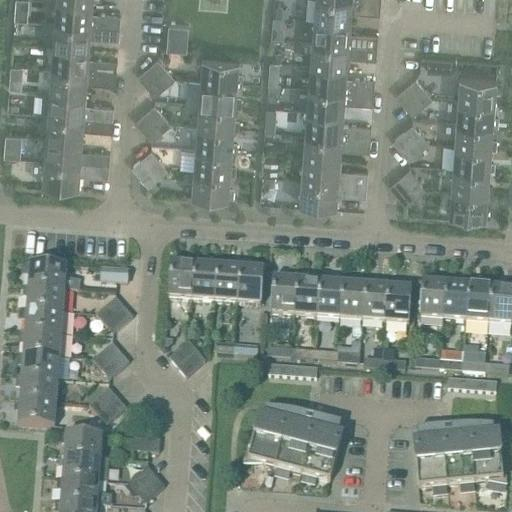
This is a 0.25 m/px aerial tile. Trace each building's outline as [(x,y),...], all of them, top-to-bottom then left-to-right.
[(329,0),(314,0),(313,21),(350,24),(351,13),(379,16),(380,4),(329,0)] [(55,1),(53,25),(119,29),(120,16),(92,14),(93,4),(55,1)] [(275,7),(275,17),(288,17),(289,8),(275,7)] [(272,20),(272,28),(284,29),(285,19),(272,18),(272,20)] [(313,21),(311,44),(376,49),(377,36),(350,34),(350,24),(313,21)] [(53,25),(51,48),(89,51),(90,40),(118,42),(119,29),(53,25)] [(168,25),(165,50),(185,51),(188,26),(177,26),(168,25)] [(311,44),(309,67),(347,70),(348,59),(375,61),(376,49),(311,44)] [(51,48),(50,70),(115,75),(116,62),(88,60),(89,51),(51,48)] [(270,52),(269,63),(279,64),(282,64),(282,53),(270,52)] [(201,59),(199,82),(241,85),(242,77),(237,77),(239,61),(202,59),(201,59)] [(137,77),(146,88),(166,71),(157,60),(137,77)] [(309,67),(307,89),(373,95),(374,82),(346,80),(347,70),(309,67)] [(50,70),(48,93),(86,96),(87,85),(114,87),(115,75),(50,70)] [(166,71),(146,88),(154,97),(173,80),(166,71)] [(459,78),(457,101),(494,105),(495,105),(499,105),(500,96),(495,96),(497,81),(459,78)] [(395,97),(403,106),(423,89),(418,83),(415,80),(395,97)] [(9,81),(9,90),(21,91),(22,82),(9,81)] [(199,82),(198,105),(239,108),(240,104),(236,103),(237,85),(241,86),(241,85),(199,82)] [(307,89),(306,112),(343,115),(344,105),(372,107),(373,95),(307,89)] [(423,89),(403,106),(412,117),(432,100),(423,89)] [(48,93),(46,116),(112,122),(113,108),(85,106),(86,96),(48,93)] [(457,101),(455,124),(493,129),(497,129),(498,121),(493,120),(495,105),(494,105),(457,101)] [(198,105),(196,128),(234,131),(234,130),(238,130),(238,122),(234,122),(235,112),(239,112),(239,108),(198,105)] [(134,123),(143,134),(163,116),(154,106),(134,123)] [(306,112),(304,136),(369,141),(370,128),(342,126),(343,115),(306,112)] [(46,116),(45,139),(82,142),(83,132),(111,134),(112,122),(46,116)] [(163,116),(143,134),(151,143),(171,126),(163,116)] [(265,121),(264,131),(274,132),(274,122),(265,121)] [(455,124),(453,147),(491,150),(495,150),(496,142),(492,142),(493,129),(455,124)] [(391,142),(400,152),(420,135),(411,125),(391,142)] [(196,128),(194,151),(232,154),(232,153),(236,154),(237,145),(232,145),(234,131),(196,128)] [(420,135),(400,152),(408,162),(428,145),(420,135)] [(5,136),(4,159),(20,160),(21,138),(5,136)] [(304,136),(302,159),(340,161),(341,151),(368,153),(369,141),(304,136)] [(45,139),(43,161),(44,162),(109,167),(110,154),(82,152),(82,142),(45,139)] [(453,147),(452,169),(489,173),(494,173),(494,165),(490,164),(491,150),(453,147)] [(140,160),(157,180),(167,171),(151,151),(140,160)] [(194,151),(193,173),(230,176),(234,176),(235,168),(231,168),(232,154),(194,151)] [(277,179),(279,157),(265,156),(263,178),(277,179)] [(302,159),(300,181),(366,186),(367,173),(339,171),(340,161),(302,159)] [(155,182),(157,180),(140,160),(130,168),(147,188),(149,187),(155,182)] [(108,179),(109,167),(44,162),(43,161),(41,185),(79,188),(80,177),(108,179)] [(450,193),(488,196),(492,196),(493,188),(488,187),(489,173),(452,169),(450,193)] [(398,179),(415,199),(425,191),(408,171),(398,179)] [(229,191),(230,176),(193,173),(191,197),(233,200),(233,192),(229,191)] [(405,208),(415,199),(398,179),(388,187),(405,208)] [(365,198),(366,186),(300,181),(298,205),(336,208),(337,196),(365,198)] [(155,182),(149,187),(154,193),(160,187),(155,182)] [(486,210),(488,196),(450,193),(448,216),(490,219),(491,211),(486,210)] [(166,303),(190,305),(193,267),(169,265),(166,303)] [(27,275),(26,290),(76,294),(77,284),(64,283),(65,270),(24,267),(24,274),(27,275)] [(193,267),(190,305),(213,306),(216,268),(193,267)] [(216,268),(213,306),(236,308),(238,270),(216,268)] [(238,270),(236,308),(259,310),(262,272),(238,270)] [(100,273),(100,285),(125,287),(126,274),(100,273)] [(269,319),(293,321),(296,283),(272,281),(269,319)] [(296,283),(293,321),(316,322),(319,284),(296,283)] [(319,284),(316,322),(339,324),(342,286),(319,284)] [(418,322),(442,324),(445,286),(421,285),(418,322)] [(342,286),(339,324),(362,326),(364,288),(342,286)] [(445,286),(442,324),(465,326),(468,288),(445,286)] [(364,288),(362,326),(384,327),(387,290),(364,288)] [(468,288),(465,326),(488,327),(491,290),(468,288)] [(25,298),(24,313),(62,316),(64,294),(76,295),(76,294),(26,290),(23,290),(22,297),(25,298)] [(387,290),(384,327),(407,329),(410,291),(387,290)] [(511,291),(491,290),(488,327),(511,329),(511,310),(511,291)] [(94,319),(103,329),(123,312),(114,302),(94,319)] [(123,312),(103,329),(111,339),(131,322),(123,312)] [(24,321),(23,336),(60,339),(62,316),(24,313),(21,313),(20,321),(24,321)] [(22,343),(21,358),(58,361),(60,339),(23,336),(19,335),(19,343),(22,343)] [(167,362),(176,373),(196,356),(187,345),(167,362)] [(91,364),(100,374),(119,357),(111,347),(91,364)] [(216,347),(215,356),(233,357),(234,349),(216,347)] [(234,349),(233,357),(257,359),(257,350),(234,349)] [(373,350),(372,363),(381,364),(382,352),(382,351),(373,350)] [(267,351),(267,360),(285,361),(285,353),(267,351)] [(382,352),(381,364),(393,365),(394,353),(382,352)] [(290,353),(289,362),(307,363),(308,354),(290,353)] [(313,355),(312,364),(330,365),(331,356),(313,355)] [(196,356),(176,373),(185,382),(204,365),(196,356)] [(336,356),(335,365),(357,367),(358,358),(336,356)] [(119,357),(100,374),(108,384),(128,367),(119,357)] [(20,366),(19,381),(57,384),(58,361),(21,358),(17,358),(17,365),(20,366)] [(362,367),(362,371),(381,373),(381,367),(381,364),(372,363),(362,362),(362,367)] [(414,362),(414,371),(437,373),(438,364),(414,362)] [(381,367),(381,373),(403,375),(404,366),(393,365),(381,364),(381,367)] [(443,365),(442,374),(460,375),(461,366),(443,365)] [(466,366),(465,375),(483,377),(484,368),(466,366)] [(488,368),(488,377),(507,378),(507,370),(488,368)] [(267,369),(267,379),(315,383),(315,372),(267,369)] [(19,388),(17,404),(55,407),(57,384),(19,381),(16,381),(15,388),(19,388)] [(494,396),(495,386),(447,382),(446,393),(494,396)] [(88,409),(96,419),(116,403),(107,393),(88,409)] [(53,431),(55,407),(17,404),(14,403),(13,411),(17,411),(16,428),(53,431)] [(116,403),(96,419),(105,429),(124,412),(116,403)] [(246,449),(241,468),(260,467),(276,472),(289,414),(275,413),(264,412),(262,420),(258,419),(250,449),(246,449)] [(289,414),(276,472),(302,478),(316,421),(302,417),(289,414)] [(316,421),(302,478),(329,485),(341,438),(337,437),(339,427),(316,421)] [(440,430),(447,489),(476,486),(471,428),(467,428),(462,429),(453,429),(440,430)] [(471,428),(476,486),(487,485),(505,488),(503,468),(500,469),(497,437),(492,437),(491,430),(481,429),(471,428)] [(417,492),(447,489),(440,430),(415,433),(416,445),(412,445),(417,492)] [(63,444),(62,460),(100,463),(101,440),(60,436),(60,444),(63,444)] [(159,444),(133,442),(132,455),(158,457),(159,444)] [(62,468),(60,483),(98,486),(100,463),(62,460),(59,460),(58,467),(62,468)] [(146,471),(126,488),(135,499),(155,481),(146,471)] [(155,481),(135,499),(143,508),(163,491),(155,481)] [(60,490),(59,506),(96,509),(111,509),(111,499),(97,498),(98,486),(60,483),(57,483),(56,490),(60,490)]
